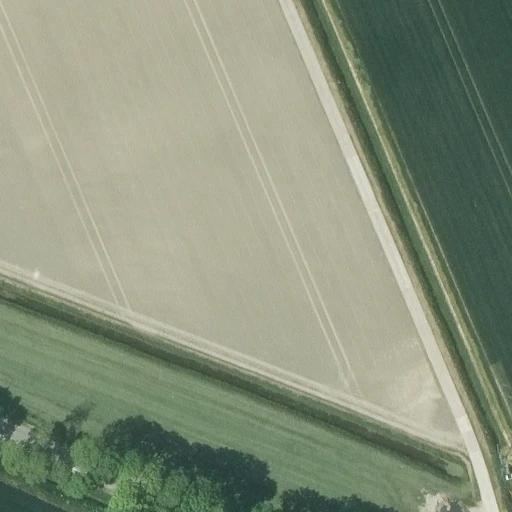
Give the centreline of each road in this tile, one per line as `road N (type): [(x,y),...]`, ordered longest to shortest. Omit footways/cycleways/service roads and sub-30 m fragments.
road 1 (track): [(490,511),(278,0)]
road 2 (tertiary): [(188,511),(0,426)]
